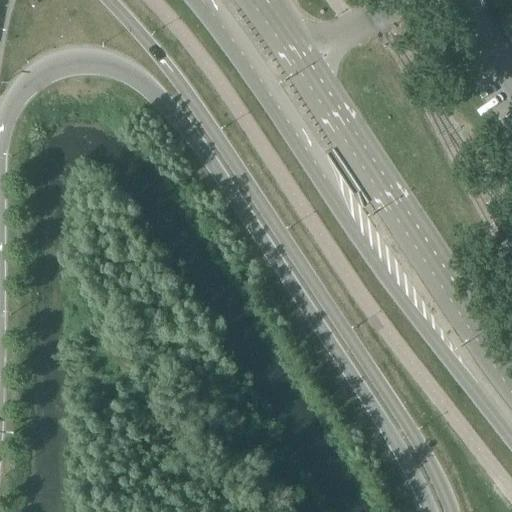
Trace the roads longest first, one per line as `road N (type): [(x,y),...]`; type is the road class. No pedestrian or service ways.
road 1 (secondary): [(0,110),(36,75),(81,65),(119,73),(172,113),(392,444),(425,511)]
road 2 (secondary): [(448,511),(422,456),(194,104),(103,0)]
road 3 (tertiary): [(199,0),(269,94),(359,244),(511,436)]
road 4 (tertiary): [(511,393),(301,55)]
